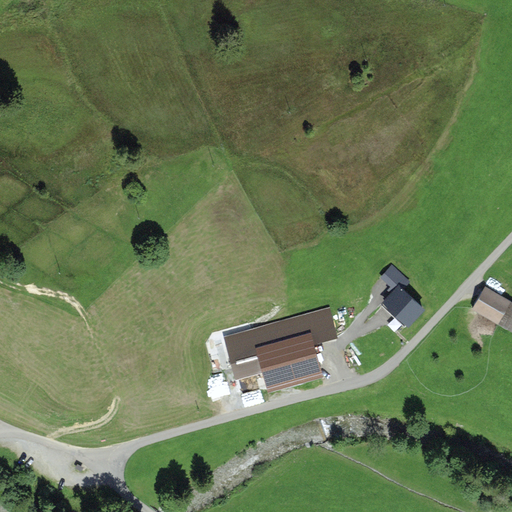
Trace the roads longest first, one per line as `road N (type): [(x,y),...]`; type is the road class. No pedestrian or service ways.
road 1 (unclassified): [(511,239),(387,374),(93,463)]
road 2 (track): [(44,443),(101,421),(116,398),(113,384),(70,297),(0,278)]
